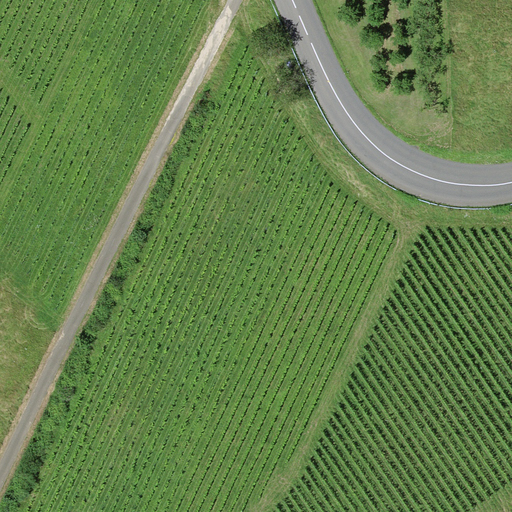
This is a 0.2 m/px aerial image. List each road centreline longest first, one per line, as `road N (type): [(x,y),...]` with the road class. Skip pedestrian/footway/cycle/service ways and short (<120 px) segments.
road 1 (track): [(231,0),(0,478)]
road 2 (tertiary): [(511,183),(446,181),(385,154),(338,98),(292,0)]
